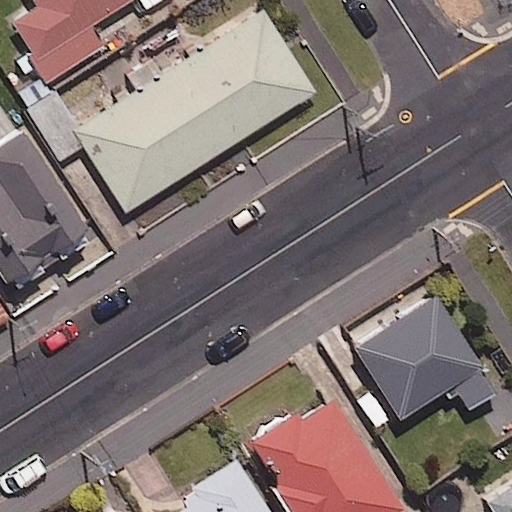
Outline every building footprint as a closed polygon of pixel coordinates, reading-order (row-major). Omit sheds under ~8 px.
[(126,0),(34,0),(36,3),(9,20),(47,79),(102,44),(89,24),(126,0)] [(75,123),(128,208),(314,93),(261,8),(75,123)] [(52,91),(25,107),(56,160),(84,144),(52,91)] [(88,231),(22,130),(0,144),(0,274),(6,284),(88,231)] [(495,391),(437,295),(356,344),(399,416),(452,384),(467,409),(495,391)] [(392,511),(401,506),(328,396),(250,448),(292,511),(392,511)] [(269,511),(237,462),(160,511),(269,511)] [(511,511),(511,483),(486,501),(493,511),(511,511)]
